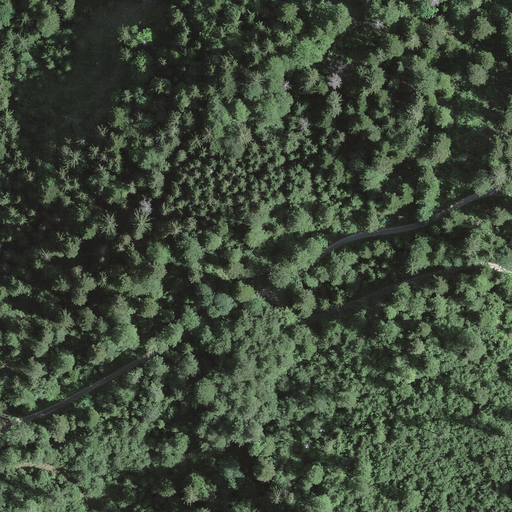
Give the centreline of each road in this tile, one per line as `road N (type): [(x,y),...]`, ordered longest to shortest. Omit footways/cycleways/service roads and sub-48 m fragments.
road 1 (track): [(0,431),(274,289)]
road 2 (track): [(274,289),(287,308),(311,319),(462,264),(488,262),(511,277)]
road 3 (track): [(511,195),(471,198),(424,224),(340,244),(274,289)]
